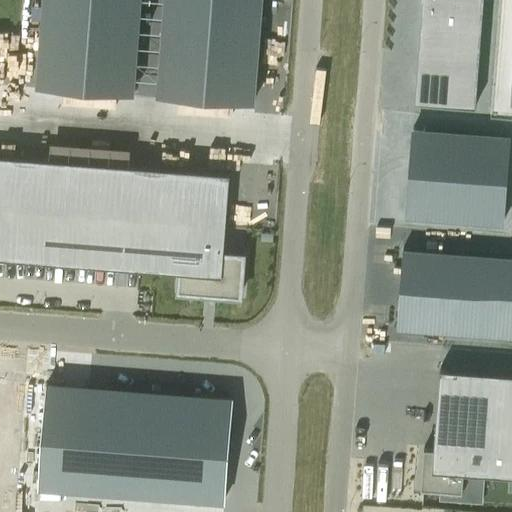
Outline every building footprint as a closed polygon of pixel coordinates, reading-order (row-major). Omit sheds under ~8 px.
[(422,0),(415,98),(475,103),(482,0),(422,0)] [(429,128),(424,220),(508,227),(511,131),(429,128)] [(0,254),(181,269),(179,292),(245,297),(249,251),(226,249),(232,170),(0,152),(0,254)] [(262,241),(273,241),(273,234),(262,233),(262,241)] [(511,257),(404,249),(398,328),(511,336),(511,257)] [(425,447),(422,486),(462,489),(463,470),(511,473),(511,371),(441,366),(435,447),(425,447)] [(46,382),(38,483),(225,498),(233,396),(46,382)]
